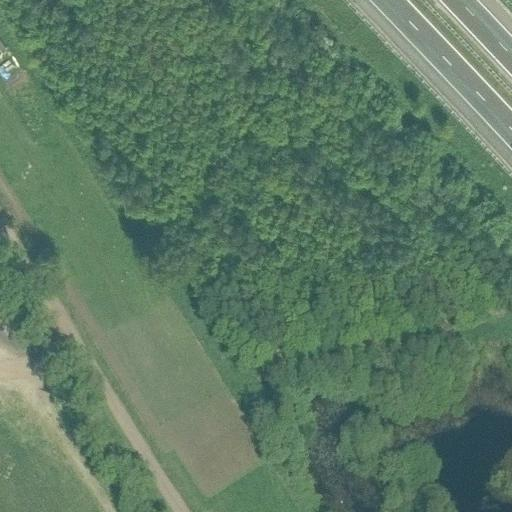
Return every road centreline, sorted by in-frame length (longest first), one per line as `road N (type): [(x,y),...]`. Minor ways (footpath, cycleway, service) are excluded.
road 1 (track): [(0,219),(177,511)]
road 2 (motorway): [(390,0),(511,130)]
